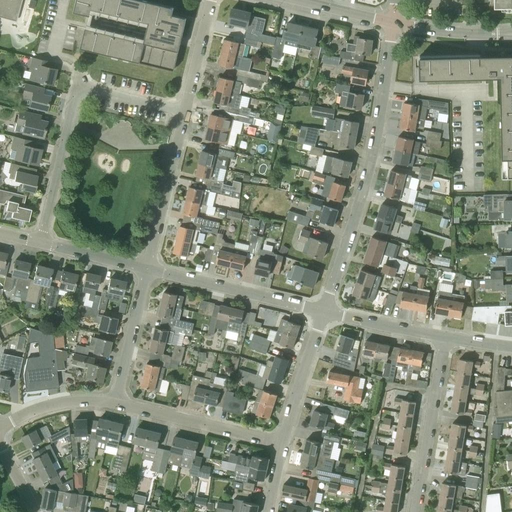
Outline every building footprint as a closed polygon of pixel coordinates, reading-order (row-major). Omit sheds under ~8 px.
[(0,0),(0,14),(0,15),(1,15),(4,5),(17,8),(19,0),(0,0)] [(174,71),(186,21),(186,19),(172,15),(174,9),(137,0),(76,0),(74,13),(89,16),(91,10),(148,24),(144,43),(85,29),(81,48),(174,71)] [(511,0),(494,0),(495,9),(511,8),(511,0)] [(234,10),(232,10),(229,23),(247,27),(245,33),(247,33),(246,39),(257,41),(259,36),(254,34),(258,17),(250,16),(250,14),(240,11),(241,10),(234,8),(234,10)] [(298,48),(303,26),(288,23),(286,30),(285,29),(283,38),(277,37),(272,57),(281,59),(284,44),(290,45),(290,46),(298,48)] [(318,30),(303,26),(298,48),(306,50),(306,49),(311,51),(310,56),(319,59),(321,48),(315,46),(318,37),(316,37),(318,30)] [(340,58),(341,58),(355,61),(363,62),(364,54),(370,55),(372,41),(359,39),(359,37),(354,36),(353,44),(347,43),(346,52),(341,52),(340,58)] [(243,57),(246,45),(256,47),(257,41),(246,39),(244,45),(238,43),(225,40),(222,52),(243,57)] [(237,75),(261,81),(265,82),(267,76),(246,71),(248,65),(241,63),(243,57),(222,52),(219,65),(238,69),(237,75)] [(341,58),(340,58),(325,55),(323,63),(339,66),(341,58)] [(420,75),(481,74),(485,74),(485,76),(501,75),(501,73),(502,73),(502,68),(501,68),(501,64),(480,64),(480,55),(419,56),(420,75)] [(56,70),(50,68),(48,68),(49,62),(32,58),(29,71),(30,72),(28,79),(32,80),(52,85),(56,70)] [(352,82),(356,83),(365,85),(368,71),(354,69),(343,67),(342,73),(353,75),(352,82)] [(261,81),(237,75),(235,81),(220,77),(217,90),(237,95),(240,82),(246,84),(246,85),(259,88),(261,81)] [(31,99),(29,107),(46,111),(50,96),(42,95),(43,88),(25,84),(22,97),(31,99)] [(342,94),(342,96),(340,106),(361,109),(364,95),(349,93),(350,86),(337,84),(335,93),(342,94)] [(229,106),(228,112),(254,118),(255,118),(256,113),(251,112),(251,109),(241,106),(241,109),(238,108),(241,96),(237,95),(217,90),(214,103),(229,106)] [(439,114),(448,115),(448,103),(441,102),(428,100),(427,108),(440,111),(439,114)] [(402,116),(423,119),(424,113),(418,112),(419,106),(404,103),(402,116)] [(312,114),(320,115),(333,118),(335,110),(314,107),(312,114)] [(31,120),(32,113),(20,110),(14,131),(42,138),(44,130),(46,130),(47,122),(39,120),(38,122),(31,120)] [(211,114),(208,127),(229,132),(231,120),(253,125),(254,118),(228,112),(226,118),(225,117),(211,114)] [(415,132),(416,125),(421,126),(422,124),(424,124),(424,120),(423,119),(402,116),(400,129),(415,132)] [(345,120),(337,119),(334,132),(356,136),(359,122),(345,120)] [(277,143),(282,125),(272,123),(267,141),(277,143)] [(221,143),(219,149),(231,152),(232,146),(226,144),(229,132),(208,127),(205,139),(221,143)] [(320,129),(308,127),(303,144),(311,146),(315,147),(320,129)] [(333,138),(332,144),(340,146),(354,149),(356,136),(334,132),(331,131),(330,138),(333,138)] [(429,131),(427,138),(440,141),(441,134),(429,131)] [(32,147),(33,142),(28,141),(28,140),(14,137),(9,158),(37,165),(41,150),(33,148),(33,147),(32,147)] [(396,150),(415,154),(418,155),(419,148),(412,146),(413,140),(398,137),(396,150)] [(440,141),(427,138),(425,147),(440,150),(442,141),(440,141)] [(315,147),(311,146),(309,154),(322,157),(324,149),(315,147)] [(220,168),(223,156),(247,162),(248,156),(231,152),(219,149),(218,154),(216,154),(202,151),(199,163),(220,168)] [(413,167),(415,154),(396,150),(393,162),(413,167)] [(334,158),(327,156),(325,163),(328,164),(326,171),(348,177),(352,162),(334,158)] [(15,175),(14,180),(14,181),(22,183),(21,190),(35,193),(37,185),(35,185),(37,176),(35,176),(36,170),(10,163),(8,173),(15,175)] [(207,179),(206,184),(240,193),(241,183),(234,181),(233,187),(223,184),(224,182),(217,181),(220,168),(199,163),(197,176),(207,179)] [(419,173),(432,176),(434,169),(421,166),(419,173)] [(388,183),(409,189),(412,177),(406,174),(391,170),(388,183)] [(335,178),(326,175),(315,172),(313,179),(326,182),(321,196),(341,202),(345,189),(346,186),(334,182),(335,178)] [(384,196),(399,200),(407,202),(410,189),(409,189),(388,183),(384,196)] [(240,193),(206,184),(204,184),(202,190),(190,187),(186,200),(207,205),(210,192),(240,199),(240,193)] [(0,203),(2,204),(3,204),(4,204),(4,203),(5,203),(5,202),(6,201),(8,201),(5,210),(12,212),(11,217),(28,221),(31,210),(23,208),(26,196),(0,189),(0,203)] [(312,220),(324,223),(333,226),(338,210),(325,206),(325,207),(322,206),(324,201),(304,195),(303,199),(310,202),(308,209),(314,211),(312,220)] [(491,212),(504,212),(505,212),(505,220),(511,219),(511,200),(508,201),(508,195),(491,195),(491,212)] [(208,206),(207,205),(186,200),(183,214),(196,217),(198,212),(206,213),(208,206)] [(426,205),(415,201),(413,208),(424,212),(426,205)] [(378,217),(398,223),(401,224),(403,217),(395,215),(397,209),(382,204),(378,217)] [(227,217),(241,220),(243,214),(229,211),(227,217)] [(310,218),(306,217),(289,211),(286,220),(308,227),(310,218)] [(374,229),(389,234),(394,235),(398,223),(378,217),(374,229)] [(220,223),(202,219),(201,225),(212,227),(218,229),(220,223)] [(200,231),(211,233),(212,227),(201,225),(199,231),(180,226),(177,240),(197,244),(200,231)] [(511,225),(497,225),(492,225),(492,233),(500,233),(501,247),(511,246),(511,231),(511,232),(511,225)] [(328,243),(318,240),(313,239),(309,238),(311,232),(302,230),(298,241),(304,243),(301,252),(322,259),(326,250),(327,250),(326,249),(328,243)] [(230,267),(234,247),(235,244),(226,242),(224,239),(222,238),(223,235),(217,233),(215,245),(220,246),(216,263),(230,267)] [(368,250),(388,256),(395,259),(399,246),(372,237),(368,250)] [(197,244),(177,240),(174,253),(187,256),(188,251),(195,253),(197,244)] [(247,253),(253,254),(256,243),(250,241),(248,250),(234,247),(230,267),(243,270),(247,253)] [(256,243),(253,254),(259,256),(255,273),(268,276),(273,256),(260,253),(262,244),(256,243)] [(210,262),(213,250),(207,249),(205,261),(210,262)] [(364,262),(378,267),(384,267),(382,273),(393,276),(396,269),(385,265),(388,256),(368,250),(364,262)] [(273,273),(279,275),(283,256),(278,255),(273,273)] [(436,264),(451,265),(451,256),(437,256),(436,264)] [(497,264),(507,264),(507,272),(511,271),(511,256),(506,256),(506,257),(496,257),(497,264)] [(30,279),(26,278),(29,264),(15,260),(11,275),(18,277),(15,286),(24,288),(24,286),(28,286),(30,279)] [(318,273),(309,269),(305,268),(305,269),(296,266),(294,265),(292,271),(289,270),(287,277),(292,279),(301,282),(300,283),(302,284),(302,283),(314,287),(313,286),(318,273)] [(27,293),(26,293),(24,301),(36,304),(41,285),(48,287),(52,269),(37,266),(33,280),(30,279),(28,286),(27,293)] [(357,282),(378,289),(382,277),(376,275),(361,270),(357,282)] [(439,270),(438,270),(437,280),(443,281),(443,278),(450,279),(454,280),(456,273),(439,270)] [(490,272),(490,279),(502,279),(502,271),(490,272)] [(77,275),(62,272),(58,288),(73,292),(77,275)] [(93,301),(91,308),(98,309),(99,303),(101,297),(94,295),(96,289),(99,276),(86,273),(82,292),(89,294),(88,300),(93,301)] [(454,280),(459,281),(459,282),(465,283),(467,277),(460,274),(456,273),(454,280)] [(13,279),(11,278),(5,277),(2,290),(10,291),(13,279)] [(110,279),(107,292),(114,293),(113,296),(114,298),(115,300),(118,301),(120,300),(122,298),(125,282),(110,279)] [(502,279),(490,279),(485,280),(485,289),(492,289),(492,291),(503,291),(507,290),(508,301),(511,300),(511,284),(507,285),(503,285),(502,279)] [(378,289),(357,282),(352,295),(367,300),(373,302),(378,289)] [(441,282),(440,289),(452,290),(453,284),(441,282)] [(417,288),(417,287),(411,286),(409,293),(399,291),(398,292),(397,296),(395,303),(401,304),(400,307),(413,309),(417,288)] [(426,312),(429,297),(430,291),(417,288),(413,309),(426,312)] [(58,292),(57,292),(52,291),(48,306),(54,308),(58,292)] [(184,297),(177,295),(164,292),(161,304),(181,309),(184,297)] [(435,313),(448,316),(452,294),(439,292),(438,298),(435,313)] [(392,309),(395,303),(397,296),(390,294),(389,294),(385,306),(392,309)] [(461,318),(464,299),(465,297),(452,294),(448,316),(461,318)] [(215,304),(208,302),(207,310),(199,309),(198,313),(212,316),(215,304)] [(182,309),(181,309),(161,304),(160,309),(157,309),(156,315),(159,315),(158,316),(175,320),(174,325),(193,330),(194,324),(179,320),(182,309)] [(212,316),(208,334),(214,335),(217,323),(222,325),(221,329),(223,330),(221,337),(225,338),(227,331),(232,308),(220,305),(220,306),(215,305),(212,316)] [(85,306),(83,314),(94,317),(93,322),(100,324),(98,330),(113,333),(116,319),(102,315),(101,318),(97,317),(99,309),(98,309),(91,308),(85,306)] [(472,320),(479,321),(479,324),(484,325),(484,322),(498,324),(499,314),(505,313),(505,326),(511,325),(511,310),(511,306),(474,307),(472,318),(472,320)] [(245,335),(247,325),(250,314),(244,312),(244,311),(232,308),(227,331),(232,332),(233,329),(239,330),(238,334),(245,335)] [(250,312),(250,314),(247,325),(261,328),(262,323),(254,322),(256,314),(250,312)] [(279,326),(277,331),(281,332),(284,333),(296,337),(300,325),(288,321),(285,328),(279,326)] [(155,328),(153,340),(166,343),(171,344),(174,333),(185,335),(191,336),(193,330),(174,325),(172,332),(155,328)] [(54,349),(54,348),(52,335),(42,332),(30,329),(27,341),(40,339),(42,359),(26,361),(23,375),(25,389),(26,388),(26,390),(38,389),(38,387),(58,385),(56,371),(57,370),(54,349)] [(296,337),(284,333),(281,332),(277,331),(274,342),(293,349),(296,337)] [(64,333),(54,334),(54,347),(65,346),(64,333)] [(251,341),(268,347),(271,340),(254,334),(251,341)] [(354,339),(353,339),(340,334),(339,335),(342,336),(341,340),(340,339),(336,350),(334,358),(332,364),(344,369),(354,371),(358,350),(351,348),(354,339)] [(19,336),(16,349),(22,350),(25,338),(19,336)] [(91,337),(88,349),(89,349),(93,350),(93,353),(107,356),(111,342),(104,340),(103,339),(102,340),(91,337)] [(182,361),(185,347),(175,345),(172,357),(170,357),(170,356),(163,354),(166,343),(153,340),(150,351),(162,354),(161,360),(178,365),(179,360),(182,361)] [(268,347),(251,341),(247,340),(244,347),(266,354),(268,347)] [(366,341),(363,354),(375,357),(378,343),(366,341)] [(380,362),(381,358),(387,359),(390,346),(378,343),(375,357),(375,361),(380,362)] [(74,354),(87,357),(89,349),(88,349),(76,346),(74,354)] [(408,371),(408,368),(409,363),(412,350),(400,348),(396,365),(403,367),(401,378),(407,379),(408,371)] [(64,370),(62,361),(67,361),(66,352),(54,349),(57,370),(57,371),(64,370)] [(408,368),(420,371),(424,352),(412,350),(409,363),(408,368)] [(98,366),(92,364),(94,358),(87,357),(74,354),(73,353),(70,364),(81,367),(87,368),(85,378),(101,382),(105,368),(97,367),(98,366)] [(0,390),(8,392),(10,382),(11,377),(18,378),(22,359),(3,355),(0,366),(0,390)] [(268,360),(266,366),(285,372),(289,360),(276,356),(274,362),(268,360)] [(459,359),(457,373),(471,375),(472,365),(480,367),(480,363),(459,359)] [(177,369),(178,365),(161,360),(159,366),(147,363),(144,375),(162,380),(164,374),(158,373),(160,367),(170,369),(170,367),(177,369)] [(388,380),(389,377),(390,370),(391,364),(385,363),(383,376),(372,372),(371,377),(380,380),(381,378),(388,380)] [(237,375),(246,378),(264,384),(266,379),(281,383),(285,372),(266,366),(263,377),(255,375),(239,369),(237,375)] [(498,367),(496,392),(504,391),(506,368),(498,367)] [(412,372),(408,371),(407,379),(405,385),(417,387),(418,381),(411,379),(412,372)] [(205,403),(212,373),(208,372),(205,383),(192,380),(190,386),(187,398),(205,403)] [(327,382),(347,386),(344,400),(360,403),(363,391),(357,390),(359,378),(329,372),(327,382)] [(226,395),(227,391),(228,387),(216,384),(216,381),(215,381),(217,374),(212,373),(205,403),(223,407),(226,395)] [(468,388),(471,375),(457,373),(455,386),(468,388)] [(169,381),(162,380),(144,375),(141,387),(166,393),(169,381)] [(277,395),(264,391),(262,390),(264,384),(246,378),(244,384),(260,389),(256,401),(258,401),(260,402),(273,407),(277,395)] [(187,398),(190,386),(177,383),(176,387),(183,389),(181,397),(187,398)] [(466,401),(467,393),(468,388),(455,386),(453,399),(466,401)] [(495,417),(504,416),(511,415),(511,390),(504,391),(496,392),(497,408),(495,408),(495,409),(494,409),(495,417)] [(226,395),(223,407),(240,411),(243,399),(239,398),(233,397),(226,395)] [(416,402),(395,399),(394,404),(402,405),(400,413),(414,415),(416,402)] [(450,412),(471,416),(472,410),(465,409),(466,401),(453,399),(450,412)] [(273,407),(260,402),(258,401),(256,401),(252,412),(269,418),(273,407)] [(336,407),(333,415),(347,419),(349,411),(336,407)] [(325,422),(327,414),(314,411),(310,425),(323,428),(324,428),(333,431),(335,425),(325,422)] [(398,426),(412,428),(414,415),(400,413),(398,426)] [(511,415),(504,416),(495,417),(496,423),(511,421),(511,415)] [(91,438),(90,442),(89,452),(88,458),(94,459),(95,451),(96,451),(97,440),(107,442),(112,421),(100,418),(96,434),(96,439),(91,438)] [(90,442),(91,438),(91,434),(88,434),(87,419),(75,420),(75,434),(70,434),(71,441),(72,457),(78,457),(77,442),(90,442)] [(124,424),(112,421),(107,442),(106,446),(118,449),(113,468),(120,470),(121,466),(125,447),(119,445),(124,424)] [(473,432),(473,427),(483,428),(484,422),(473,421),(473,427),(453,423),(451,436),(464,438),(465,431),(473,432)] [(398,426),(396,439),(409,441),(412,428),(398,426)] [(49,438),(51,443),(70,434),(70,427),(49,438)] [(28,448),(37,444),(42,441),(41,441),(47,439),(41,428),(36,430),(22,437),(28,448)] [(145,446),(149,431),(137,428),(133,443),(145,446)] [(151,471),(159,473),(164,450),(157,449),(161,434),(149,431),(145,446),(144,452),(155,455),(151,471)] [(71,441),(70,434),(51,443),(54,449),(71,441)] [(307,439),(304,453),(325,458),(330,459),(333,446),(328,445),(329,441),(336,443),(339,443),(340,437),(326,434),(324,444),(320,443),(320,442),(307,439)] [(451,436),(449,448),(462,450),(464,438),(451,436)] [(175,437),(171,452),(164,450),(159,473),(165,474),(169,458),(181,461),(187,440),(175,437)] [(409,441),(396,439),(395,447),(387,446),(386,451),(407,455),(409,441)] [(199,442),(187,440),(181,461),(192,464),(190,474),(198,476),(201,465),(203,458),(195,456),(199,442)] [(371,454),(373,454),(383,456),(385,446),(374,444),(371,454)] [(52,450),(49,445),(32,453),(35,459),(52,450)] [(205,455),(210,456),(213,446),(207,445),(205,455)] [(131,448),(125,447),(121,466),(127,468),(131,448)] [(447,460),(460,462),(462,450),(449,448),(447,460)] [(39,470),(53,463),(58,461),(52,450),(35,459),(33,460),(39,470)] [(254,456),(253,456),(252,460),(235,456),(236,454),(230,453),(229,454),(230,455),(228,461),(267,470),(269,459),(259,457),(259,456),(255,455),(254,456)] [(330,482),(339,484),(354,487),(356,480),(340,477),(341,475),(322,471),(325,458),(304,453),(300,466),(313,469),(314,469),(317,470),(315,479),(318,480),(330,482)] [(234,479),(243,482),(247,483),(248,477),(264,481),(267,470),(228,461),(228,462),(222,460),(221,469),(235,472),(234,479)] [(465,475),(466,470),(467,463),(460,462),(447,460),(444,472),(465,475)] [(74,493),(73,479),(63,484),(53,463),(39,470),(44,481),(48,479),(54,490),(74,493)] [(391,470),(389,477),(403,479),(405,467),(384,463),(383,469),(391,470)] [(211,468),(201,465),(198,476),(209,478),(211,468)] [(75,471),(75,487),(84,486),(83,471),(75,471)] [(403,479),(389,477),(388,484),(373,481),(372,486),(386,489),(401,491),(403,479)] [(301,499),(313,502),(314,502),(318,480),(315,479),(309,478),(307,490),(284,485),(281,495),(301,499)] [(255,484),(247,483),(243,482),(242,490),(254,492),(255,484)] [(357,488),(354,487),(339,484),(330,482),(328,490),(336,492),(336,490),(355,494),(357,488)] [(442,483),(440,495),(454,498),(461,499),(463,487),(442,483)] [(401,491),(386,489),(372,486),(371,491),(387,494),(385,501),(399,503),(401,491)] [(41,508),(53,510),(55,499),(65,500),(64,505),(64,506),(64,509),(72,510),(71,511),(77,511),(81,495),(74,493),(54,490),(45,488),(42,503),(41,508)] [(487,495),(485,511),(501,511),(499,493),(487,495)] [(85,511),(89,496),(81,495),(77,511),(85,511)] [(451,510),(454,498),(440,495),(438,507),(451,510)] [(321,511),(322,511),(312,510),(313,502),(301,499),(299,506),(290,504),(288,511),(321,511)] [(219,511),(257,511),(259,505),(234,500),(233,505),(225,503),(224,506),(220,506),(219,511)] [(397,511),(399,503),(385,501),(384,508),(377,507),(375,511),(397,511)]
